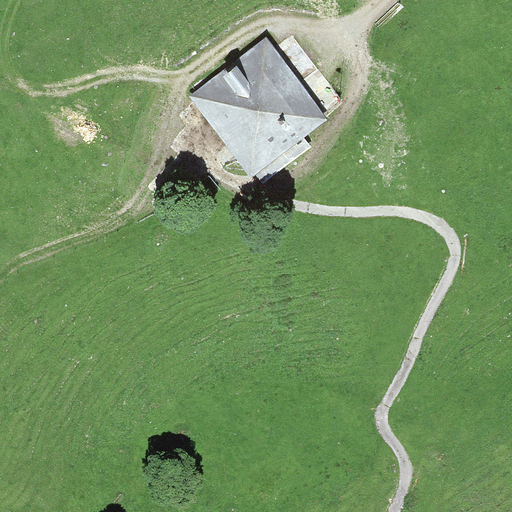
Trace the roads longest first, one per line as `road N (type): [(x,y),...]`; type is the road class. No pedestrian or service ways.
road 1 (track): [(381,511),(393,469),(372,415),(443,269),(442,242),(424,226),(304,215),(245,195),(201,167)]
road 2 (track): [(380,0),(345,29),(263,27),(167,88)]
road 3 (track): [(201,167),(99,229),(0,268)]
road 4 (track): [(0,88),(57,92),(113,78),(167,88)]
